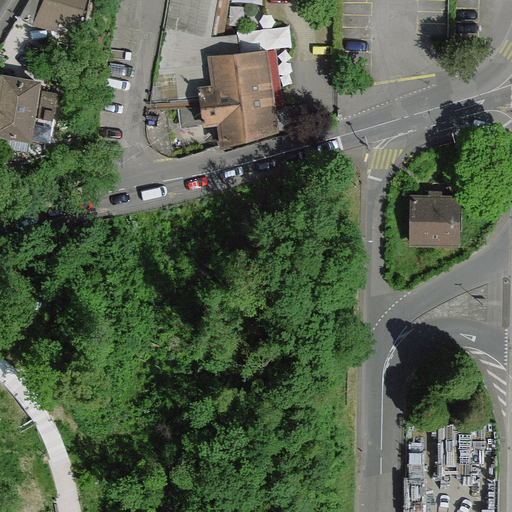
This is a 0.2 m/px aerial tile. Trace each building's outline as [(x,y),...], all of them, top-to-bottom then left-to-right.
[(80,0),(29,0),(21,17),(34,24),(37,18),(55,21),(56,18),(75,23),(80,0)] [(184,125),(206,122),(201,89),(216,87),(213,69),(242,64),(239,37),(212,40),(219,0),(175,0),(164,62),(177,63),(184,125)] [(242,64),(213,69),(216,87),(201,89),(206,122),(221,121),(224,147),(268,133),(263,90),(259,62),(242,64)] [(59,87),(3,77),(0,96),(0,133),(49,142),(59,87)] [(174,156),(166,102),(155,103),(149,137),(156,148),(163,154),(174,156)] [(459,199),(413,198),(412,243),(459,243),(459,199)]
